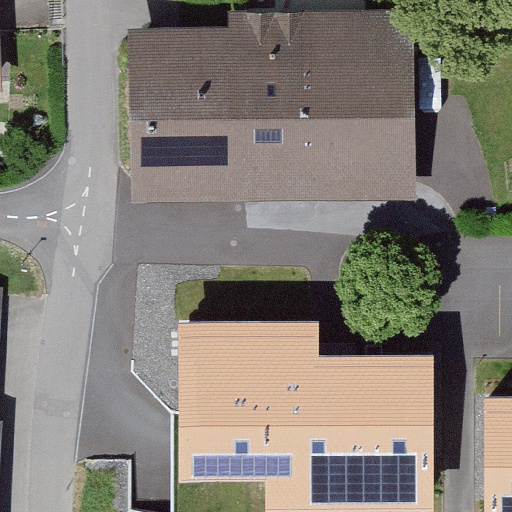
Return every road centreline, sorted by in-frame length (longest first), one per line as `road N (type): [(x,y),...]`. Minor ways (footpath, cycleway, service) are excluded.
road 1 (residential): [(42,511),(72,223)]
road 2 (residential): [(72,223),(81,0)]
